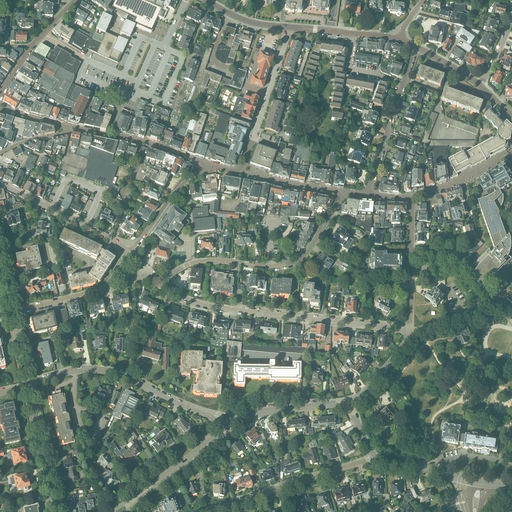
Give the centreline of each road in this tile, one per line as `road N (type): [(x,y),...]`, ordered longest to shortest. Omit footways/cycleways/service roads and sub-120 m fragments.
road 1 (residential): [(409,329),(199,304),(159,280)]
road 2 (residential): [(159,280),(189,263),(301,258),(345,193)]
road 3 (residential): [(222,431),(209,415),(105,371),(27,384)]
road 4 (residential): [(404,83),(371,196),(410,197),(411,252)]
road 5 (residential): [(203,511),(375,456)]
road 6 (residential): [(239,172),(289,27)]
road 7 (residential): [(239,172),(209,165),(188,178),(129,254)]
road 8 (residential): [(129,254),(86,223),(0,184)]
road 9 (tertiary): [(54,511),(27,384)]
